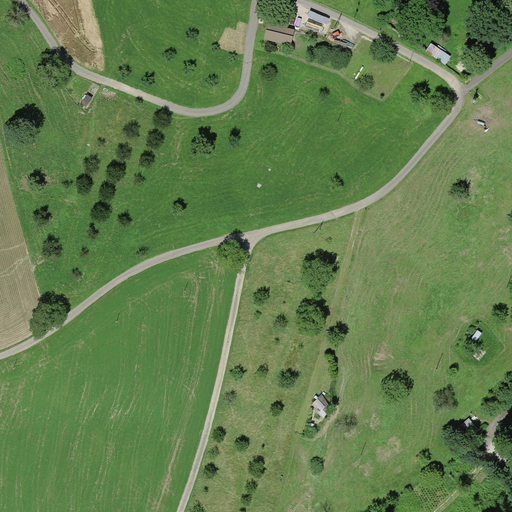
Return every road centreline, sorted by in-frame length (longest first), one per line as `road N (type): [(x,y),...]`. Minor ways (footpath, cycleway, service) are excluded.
road 1 (unclassified): [(0,356),(148,263),(261,234)]
road 2 (unclassified): [(179,511),(207,430),(241,268),(261,234)]
road 3 (unclassified): [(261,234),(366,204),(392,186),(467,88)]
road 4 (residential): [(467,88),(345,23),(282,0)]
